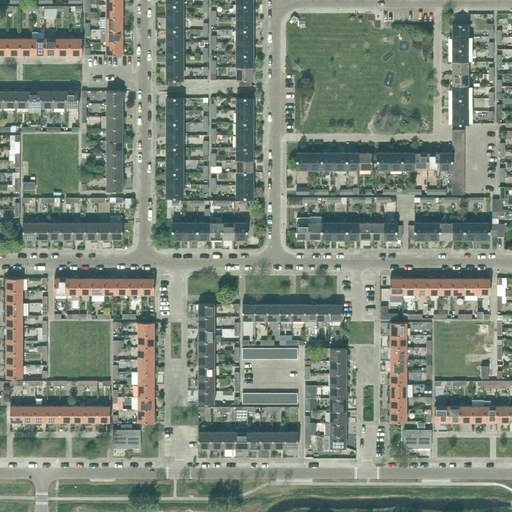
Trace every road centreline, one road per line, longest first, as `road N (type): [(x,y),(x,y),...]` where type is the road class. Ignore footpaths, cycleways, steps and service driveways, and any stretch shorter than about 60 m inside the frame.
road 1 (residential): [(273,262),(276,0)]
road 2 (residential): [(181,471),(368,473)]
road 3 (residential): [(142,259),(144,76)]
road 4 (residential): [(359,263),(511,262)]
road 5 (residential): [(368,473),(511,476)]
road 6 (residential): [(0,262),(142,259)]
road 7 (residential): [(41,472),(181,471)]
